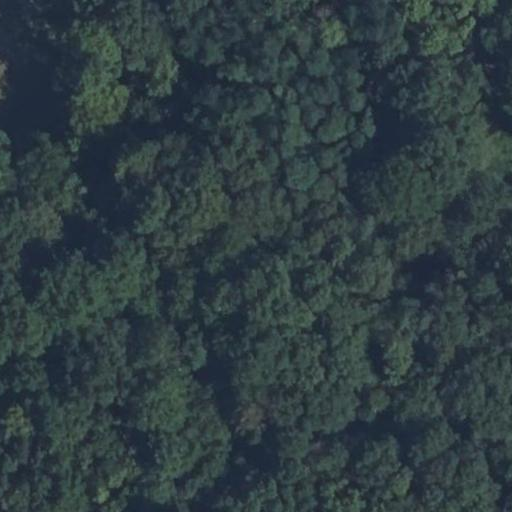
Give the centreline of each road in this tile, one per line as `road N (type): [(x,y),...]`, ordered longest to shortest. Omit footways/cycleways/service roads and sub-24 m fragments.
road 1 (track): [(76,171),(187,119),(511,33)]
road 2 (track): [(131,0),(76,171)]
